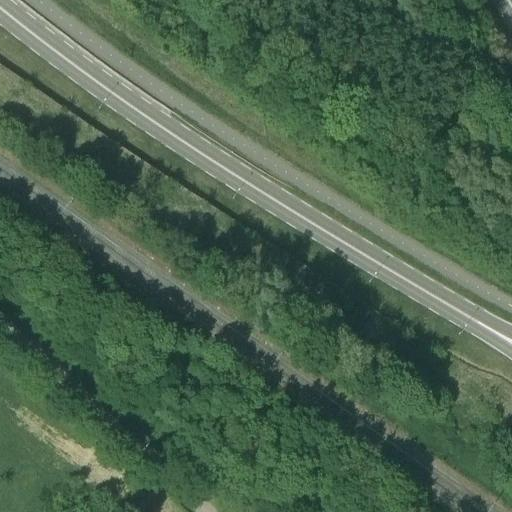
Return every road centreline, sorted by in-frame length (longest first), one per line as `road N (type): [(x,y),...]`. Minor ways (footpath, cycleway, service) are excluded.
road 1 (primary): [(511,342),(181,139),(0,7)]
road 2 (unclassified): [(204,511),(0,323)]
